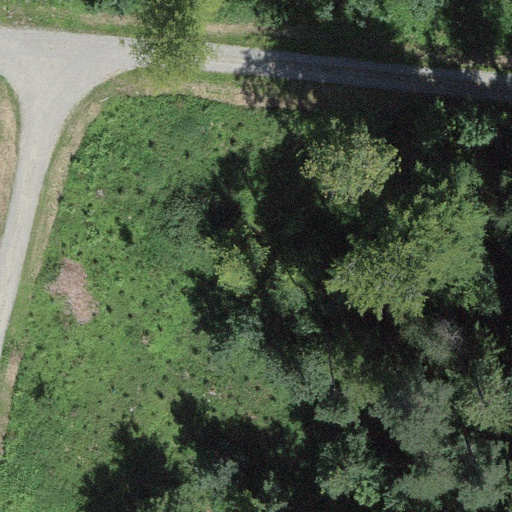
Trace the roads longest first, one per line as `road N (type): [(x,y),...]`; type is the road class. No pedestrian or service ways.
road 1 (track): [(0,58),(511,108)]
road 2 (track): [(0,312),(73,66)]
